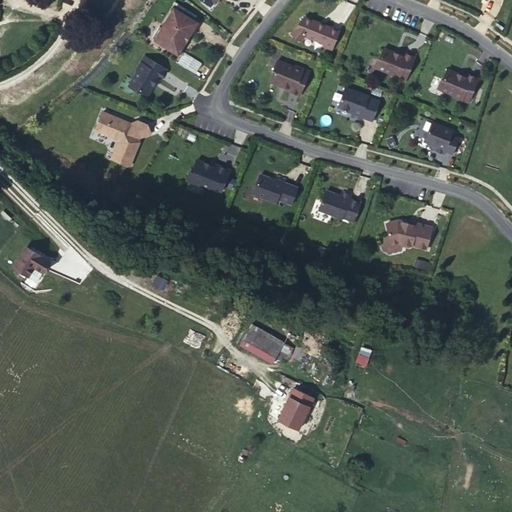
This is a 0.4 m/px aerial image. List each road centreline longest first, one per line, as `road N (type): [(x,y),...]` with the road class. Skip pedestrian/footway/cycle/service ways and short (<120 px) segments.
road 1 (residential): [(281,0),(224,75),(221,110),(239,124),(463,191),(511,236)]
road 2 (residential): [(208,326),(88,259),(0,169)]
road 3 (residential): [(511,63),(463,29),(394,0)]
